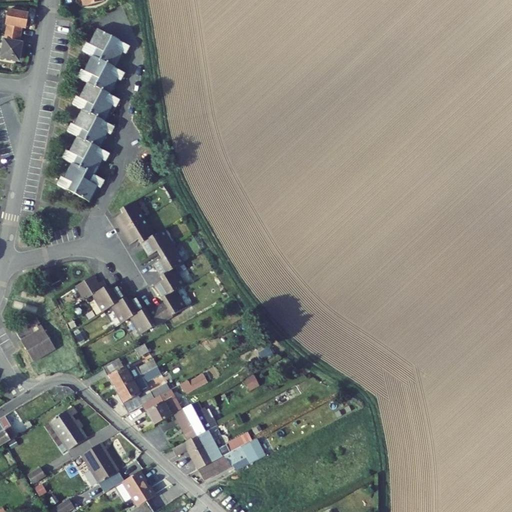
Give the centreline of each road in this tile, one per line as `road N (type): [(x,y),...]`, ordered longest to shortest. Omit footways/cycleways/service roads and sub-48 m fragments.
road 1 (residential): [(218,511),(74,383),(55,381),(23,398)]
road 2 (residential): [(91,244),(118,170),(135,65),(120,14)]
road 3 (residential): [(3,265),(36,90)]
